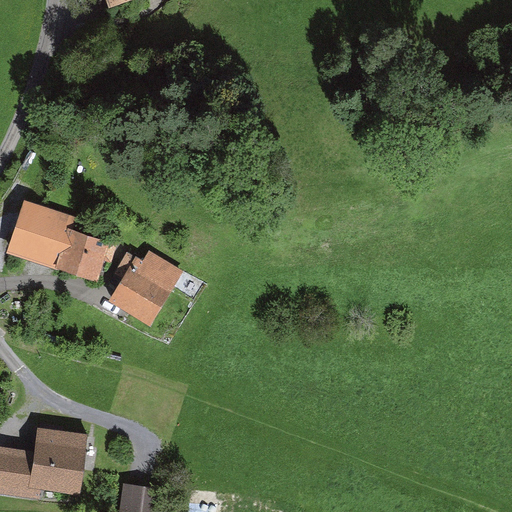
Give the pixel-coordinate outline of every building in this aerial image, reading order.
[(142,0),(105,0),(109,11),(142,0)] [(105,236),(33,205),(16,244),(88,275),(105,236)] [(189,276),(152,252),(114,307),(151,332),(189,276)] [(1,446),(0,478),(0,488),(89,492),(91,432),(39,430),(38,447),(1,446)] [(167,511),(168,488),(123,487),(121,511),(167,511)]
